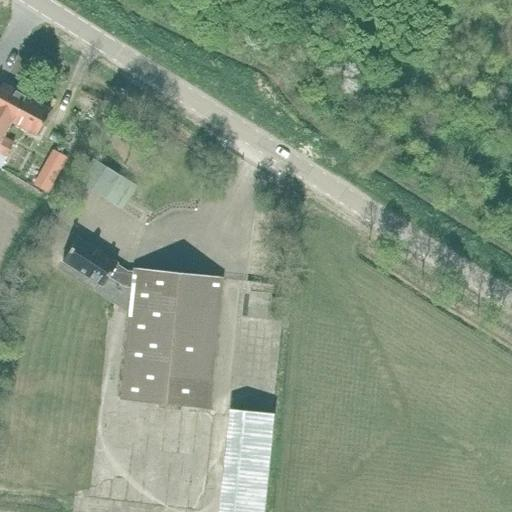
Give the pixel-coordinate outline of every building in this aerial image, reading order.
[(0,144),(4,138),(12,123),(26,98),(2,84),(0,87),(0,144)] [(26,98),(12,123),(36,136),(50,111),(26,98)] [(0,144),(0,153),(6,157),(14,144),(4,138),(0,144)] [(138,187),(114,173),(90,158),(75,182),(99,197),(100,196),(123,210),(138,187)] [(37,186),(47,192),(61,167),(51,161),(37,186)] [(114,263),(75,238),(61,261),(101,287),(107,277),(121,286),(132,289),(120,400),(208,407),(220,278),(134,268),(134,272),(126,270),(114,263)] [(220,511),(261,511),(272,414),(231,409),(220,511)]
